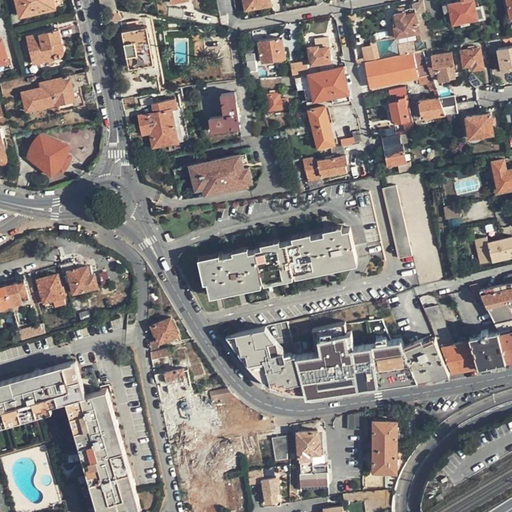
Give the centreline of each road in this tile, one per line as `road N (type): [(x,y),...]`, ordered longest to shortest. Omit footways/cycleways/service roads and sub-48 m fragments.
road 1 (residential): [(153,250),(193,322),(254,399),(304,410),(511,374)]
road 2 (residential): [(107,223),(106,237),(141,266),(145,381),(168,511)]
road 3 (unknown): [(336,6),(380,181)]
road 4 (secondary): [(511,402),(467,422),(428,453),(408,511)]
road 5 (residential): [(231,27),(368,0)]
